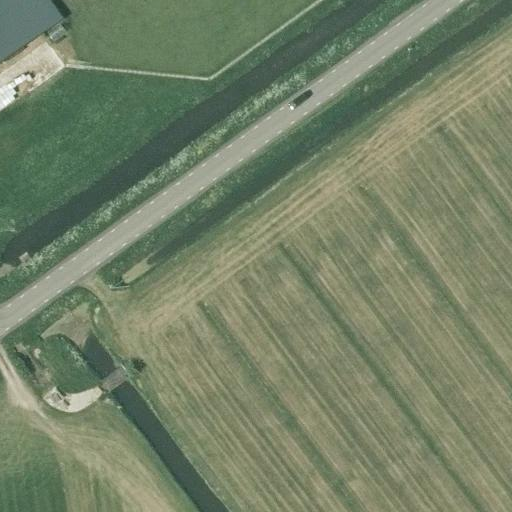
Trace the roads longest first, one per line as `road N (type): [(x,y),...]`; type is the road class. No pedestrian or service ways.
road 1 (secondary): [(0,322),(448,0)]
road 2 (track): [(0,361),(31,415),(142,461),(180,511)]
